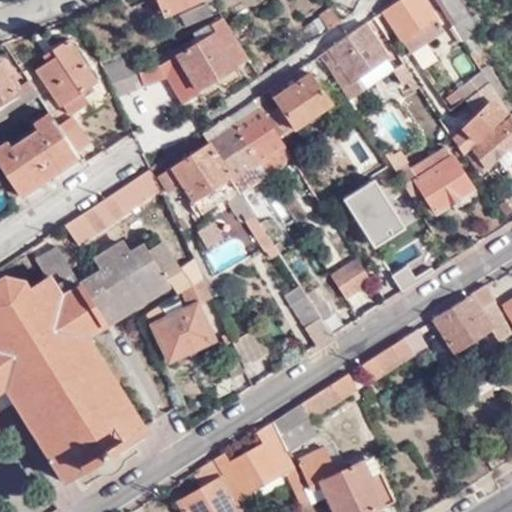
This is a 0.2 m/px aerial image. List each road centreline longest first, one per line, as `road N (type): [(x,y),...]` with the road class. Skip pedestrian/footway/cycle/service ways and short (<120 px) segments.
road 1 (residential): [(84,511),(511,241)]
road 2 (residential): [(206,118),(382,0)]
road 3 (residential): [(0,247),(137,154)]
